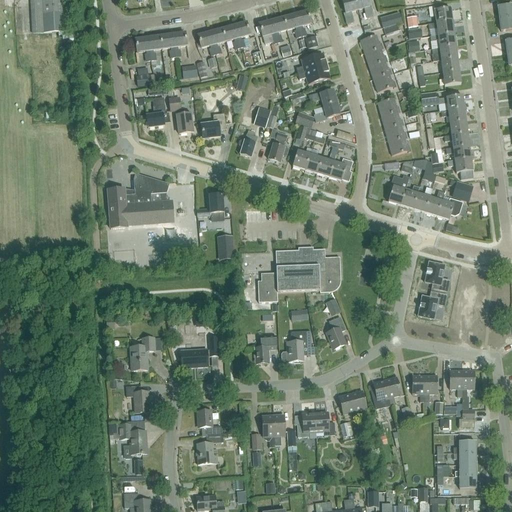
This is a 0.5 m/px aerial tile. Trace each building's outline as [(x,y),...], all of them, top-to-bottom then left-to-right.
[(62,0),(42,0),(44,34),(64,33),(62,0)] [(351,13),(357,11),(354,0),(345,0),(342,1),(345,14),(344,14),(347,26),(354,24),(351,13)] [(367,0),(354,0),(357,11),(364,10),(367,20),(374,18),(370,7),(369,8),(367,0)] [(499,20),(511,18),(511,6),(498,8),(499,20)] [(434,12),(436,25),(452,22),(451,10),(434,12)] [(307,12),(295,16),(301,38),(306,37),(304,29),(303,30),(302,27),(311,25),(307,12)] [(399,14),(380,19),(383,30),(384,30),(397,26),(402,24),(399,14)] [(296,39),(301,38),(295,16),(283,19),(287,31),(295,29),(296,32),(294,32),(296,39)] [(415,17),(407,19),(408,29),(417,27),(415,17)] [(511,18),(499,20),(501,32),(511,31),(511,18)] [(283,19),(271,22),(277,44),(282,43),(280,36),(279,36),(278,34),(287,31),(283,19)] [(272,46),(277,44),(271,22),(259,25),(262,38),(271,36),(272,38),(270,39),(272,46)] [(454,35),(452,22),(436,25),(428,26),(429,31),(437,30),(437,37),(438,37),(454,35)] [(234,27),(240,49),(245,48),(249,47),(247,40),(243,41),(241,41),(241,39),(250,36),(246,24),(234,27)] [(234,27),(222,30),(225,43),(234,41),(234,43),(233,43),(235,51),(240,49),(234,27)] [(350,31),(352,39),(363,35),(361,28),(350,31)] [(222,30),(209,34),(216,56),(221,55),(219,47),(218,48),(217,45),(225,43),(222,30)] [(421,34),(416,34),(416,31),(408,32),(409,40),(422,39),(421,34)] [(174,50),(176,59),(181,58),(180,51),(178,51),(178,48),(187,47),(185,34),(172,36),(174,50)] [(211,57),(216,56),(209,34),(198,37),(201,49),(210,47),(210,49),(209,50),(211,57)] [(437,37),(430,38),(431,43),(438,42),(439,49),(439,50),(456,47),(454,35),(438,37),(437,37)] [(176,59),(174,50),(172,36),(160,37),(162,50),(170,49),(171,52),(169,52),(170,59),(176,59)] [(304,41),(306,47),(306,49),(322,45),(319,36),(304,41)] [(160,37),(148,39),(151,62),(156,61),(155,54),(154,54),(153,52),(162,50),(160,37)] [(376,37),(360,43),(365,56),(381,50),(381,52),(384,51),(381,44),(379,45),(376,37)] [(146,63),(151,62),(148,39),(135,41),(137,54),(146,52),(146,55),(145,55),(146,63)] [(409,44),(410,52),(420,51),(419,43),(409,44)] [(280,49),(281,52),(283,59),(291,56),(289,47),(280,49)] [(456,47),(439,50),(439,49),(432,50),(432,56),(433,63),(441,62),(457,60),(456,47)] [(383,58),(381,52),(381,50),(365,56),(369,69),(385,63),(386,64),(388,64),(386,57),(383,58)] [(252,55),(255,67),(262,65),(259,53),(252,55)] [(296,70),(297,75),(327,68),(323,55),(301,61),(303,68),(296,70)] [(215,59),(207,61),(210,70),(217,68),(215,59)] [(441,62),(443,74),(459,72),(457,60),(441,62)] [(369,69),(373,81),(389,76),(390,77),(392,76),(390,69),(388,70),(386,64),(385,63),(369,69)] [(197,65),(200,79),(207,78),(204,64),(197,65)] [(182,68),(183,80),(198,78),(196,66),(182,68)] [(307,86),(330,80),(327,68),(297,75),(299,81),(306,79),(307,86)] [(461,85),(459,72),(443,74),(444,87),(461,85)] [(138,88),(152,86),(151,76),(137,78),(138,88)] [(240,76),(238,85),(247,87),(249,79),(240,76)] [(390,77),(389,76),(373,81),(377,94),(393,89),(394,90),(396,89),(394,82),(392,83),(390,77)] [(147,92),(148,98),(163,96),(163,98),(167,97),(166,90),(152,92),(152,91),(147,92)] [(321,101),(323,108),(337,104),(333,92),(320,96),(320,94),(309,98),(310,104),(321,101)] [(289,99),(291,106),(305,102),(303,95),(289,99)] [(462,97),(439,100),(438,95),(420,97),(421,106),(438,104),(439,106),(447,105),(448,112),(464,110),(462,97)] [(163,115),(166,114),(163,99),(152,101),(153,107),(155,107),(156,115),(146,117),(148,129),(164,127),(163,115)] [(177,117),(179,135),(193,134),(191,115),(181,117),(180,112),(181,112),(179,99),(169,101),(170,113),(176,112),(177,117)] [(398,114),(398,115),(400,114),(398,108),(396,108),(394,101),(377,105),(381,118),(398,114)] [(340,116),(337,104),(323,108),(325,114),(314,117),(315,120),(316,124),(327,121),(327,120),(340,116)] [(276,119),(279,109),(273,107),(270,117),(276,119)] [(259,109),(253,126),(265,130),(271,112),(259,109)] [(449,124),(466,122),(464,110),(448,112),(441,113),(442,119),(448,118),(449,124)] [(299,114),(294,124),(310,131),(315,120),(299,114)] [(400,121),(398,115),(398,114),(381,118),(385,131),(401,127),(401,128),(404,127),(402,121),(400,121)] [(219,132),(226,131),(224,115),(213,116),(214,125),(201,126),(203,140),(220,138),(219,132)] [(266,129),(273,130),(277,119),(276,119),(270,117),(266,129)] [(449,124),(451,137),(468,135),(466,122),(449,124)] [(403,134),(401,128),(401,127),(385,131),(388,144),(405,140),(405,141),(407,140),(405,133),(403,134)] [(307,131),(299,129),(296,140),(304,142),(304,140),(314,143),(315,137),(316,133),(307,130),(307,131)] [(285,143),(287,137),(278,134),(276,140),(277,141),(275,146),(273,145),(268,161),(280,164),(285,149),(283,148),(285,143)] [(242,148),(240,156),(251,159),(257,138),(247,135),(245,142),(244,142),(241,141),(239,142),(238,145),(239,147),(242,148)] [(451,137),(444,138),(445,144),(452,143),(453,150),(469,147),(468,135),(451,137)] [(325,140),(315,137),(314,143),(323,146),(325,140)] [(408,154),(411,153),(409,146),(407,147),(405,141),(405,140),(388,144),(392,157),(408,153),(408,154)] [(338,150),(340,145),(330,142),(328,147),(338,150)] [(447,156),(453,155),(454,162),(471,160),(469,147),(453,150),(446,151),(447,156)] [(305,154),(297,152),(292,168),(305,172),(310,156),(311,151),(307,149),(305,154)] [(430,156),(430,157),(432,166),(438,165),(437,154),(430,156)] [(317,175),(329,179),(334,163),(336,156),(331,155),(329,162),(322,160),(317,175)] [(322,160),(310,156),(305,172),(317,175),(322,160)] [(334,163),(329,179),(341,183),(342,181),(349,183),(352,174),(349,173),(352,163),(343,160),(341,166),(334,163)] [(472,173),(473,173),(471,160),(454,162),(447,163),(448,168),(455,167),(456,175),(460,174),(461,181),(473,179),(472,173)] [(412,170),(402,167),(401,172),(411,175),(411,174),(412,170)] [(173,224),(172,203),(167,203),(166,195),(169,186),(177,186),(177,185),(169,186),(129,174),(135,176),(133,181),(134,192),(129,192),(124,192),(124,190),(108,191),(111,230),(127,229),(127,227),(173,224)] [(425,179),(434,182),(436,177),(426,174),(425,179)] [(436,177),(434,182),(444,185),(446,180),(436,177)] [(455,188),(452,198),(469,203),(473,188),(451,182),(449,187),(455,188)] [(393,187),(388,203),(400,207),(405,191),(407,184),(402,183),(400,190),(393,187)] [(405,191),(400,207),(413,211),(417,195),(419,189),(413,187),(411,193),(405,191)] [(426,189),(424,197),(417,195),(413,211),(424,214),(429,198),(432,191),(426,189)] [(429,198),(424,214),(437,218),(442,202),(444,194),(438,192),(436,201),(429,198)] [(197,212),(197,219),(211,218),(211,221),(224,221),(222,196),(209,197),(210,211),(197,212)] [(442,202),(437,218),(449,222),(451,216),(455,218),(459,215),(462,204),(449,200),(448,204),(442,202)] [(449,225),(448,231),(459,234),(460,227),(449,225)] [(231,239),(219,239),(220,261),(232,260),(231,239)] [(275,253),(276,275),(261,275),(261,283),(258,283),(258,304),(277,304),(277,294),(320,293),(320,295),(329,294),(332,293),(336,292),(338,289),(340,285),(340,282),(340,259),(325,259),(325,251),(275,253)] [(426,276),(425,284),(433,285),(431,291),(447,294),(450,282),(442,280),(444,267),(429,264),(427,271),(426,272),(427,272),(426,276),(426,275),(425,276),(426,276)] [(434,321),(434,320),(436,307),(444,309),(447,297),(431,293),(430,299),(423,298),(422,298),(418,317),(418,318),(419,318),(419,317),(433,320),(433,321),(434,321)] [(325,304),(331,317),(341,313),(335,300),(325,304)] [(294,321),(310,320),(310,309),(293,310),(294,321)] [(195,325),(210,324),(210,316),(195,317),(195,325)] [(340,334),(345,331),(340,318),(335,321),(329,323),(332,332),(327,334),(334,351),(345,346),(340,334)] [(106,319),(106,328),(115,327),(114,319),(106,319)] [(283,362),(287,362),(287,364),(303,363),(303,348),(311,347),(310,333),(291,333),(290,335),(291,344),(286,344),(287,353),(283,354),(281,355),(281,361),(283,362)] [(260,338),(260,350),(254,350),(255,366),(269,365),(269,352),(277,351),(276,341),(276,337),(260,338)] [(210,358),(218,358),(217,338),(209,339),(209,351),(206,352),(206,351),(181,353),(182,353),(183,369),(182,369),(182,370),(207,368),(207,357),(210,357),(210,358)] [(147,353),(155,353),(154,340),(142,340),(143,348),(130,349),(132,372),(147,372),(147,353)] [(457,399),(462,399),(462,372),(450,372),(449,391),(457,391),(457,399)] [(474,372),(462,372),(462,399),(467,399),(467,391),(474,391),(474,372)] [(412,396),(420,396),(420,404),(424,404),(424,377),(412,377),(412,396)] [(437,377),(424,377),(424,404),(429,404),(429,396),(437,396),(437,377)] [(396,378),(384,381),(391,407),(396,406),(394,399),(401,397),(396,378)] [(386,408),(391,407),(384,381),(372,384),(375,394),(377,403),(384,401),(386,408)] [(133,398),(135,415),(150,414),(149,393),(141,394),(140,387),(126,388),(126,399),(133,398)] [(362,392),(350,395),(357,421),(361,420),(360,412),(367,411),(362,392)] [(378,408),(377,403),(375,394),(370,396),(373,409),(378,408)] [(352,422),(357,421),(350,395),(338,398),(343,417),(350,415),(352,422)] [(434,416),(442,417),(443,404),(435,404),(434,416)] [(401,410),(405,425),(413,423),(409,408),(401,410)] [(205,429),(206,438),(221,437),(220,428),(211,428),(210,412),(198,413),(199,429),(205,429)] [(234,415),(235,426),(243,425),(243,415),(234,415)] [(308,434),(315,433),(314,415),(302,416),(302,417),(294,418),(295,427),(297,426),(298,439),(308,438),(308,434)] [(314,415),(315,433),(324,433),(324,437),(335,437),(334,424),(328,425),(328,415),(314,415)] [(284,417),(273,418),(274,447),(281,447),(280,438),(285,437),(284,417)] [(269,449),(274,449),(274,447),(273,418),(262,418),(263,438),(265,438),(265,440),(267,442),(269,442),(269,448),(269,449)] [(366,420),(369,432),(377,430),(374,418),(366,420)] [(451,428),(451,419),(443,420),(443,428),(451,428)] [(125,460),(131,460),(131,456),(147,455),(146,433),(137,434),(136,423),(119,424),(120,427),(119,427),(120,441),(130,440),(130,447),(123,447),(124,459),(125,460)] [(350,423),(345,425),(339,426),(342,439),(348,437),(354,435),(350,423)] [(287,432),(288,448),(296,447),(295,432),(287,432)] [(439,435),(439,444),(455,443),(455,435),(439,435)] [(251,436),(252,452),(262,451),(262,441),(261,442),(260,436),(251,436)] [(212,445),(221,444),(221,437),(206,438),(206,445),(196,446),(198,467),(218,465),(217,457),(213,457),(212,445)] [(377,447),(384,445),(382,437),(377,439),(375,439),(377,447)] [(360,450),(368,448),(366,439),(358,441),(360,450)] [(476,455),(476,443),(459,443),(459,449),(453,449),(453,455),(476,455)] [(254,453),(255,467),(263,467),(262,452),(254,453)] [(459,461),(459,467),(476,466),(476,455),(453,455),(453,461),(459,461)] [(459,478),(476,478),(476,466),(459,467),(459,473),(455,473),(455,478),(459,478)] [(476,490),(476,478),(459,478),(459,490),(476,490)] [(266,485),(266,496),(275,495),(275,484),(266,485)] [(439,487),(439,496),(454,496),(454,487),(439,487)] [(419,490),(419,503),(428,503),(427,490),(419,490)] [(240,504),(248,504),(248,491),(239,492),(240,504)] [(367,493),(368,509),(376,509),(376,493),(367,493)] [(135,509),(134,511),(151,511),(151,502),(139,503),(139,495),(124,496),(125,510),(135,509)] [(224,511),(224,503),(216,504),(215,497),(196,498),(197,511),(201,511),(212,511),(224,511)] [(349,511),(349,501),(344,502),(345,511),(339,511),(349,511)] [(354,501),(349,501),(349,511),(361,511),(361,509),(355,510),(354,501)] [(469,502),(469,511),(480,511),(480,502),(469,502)]
